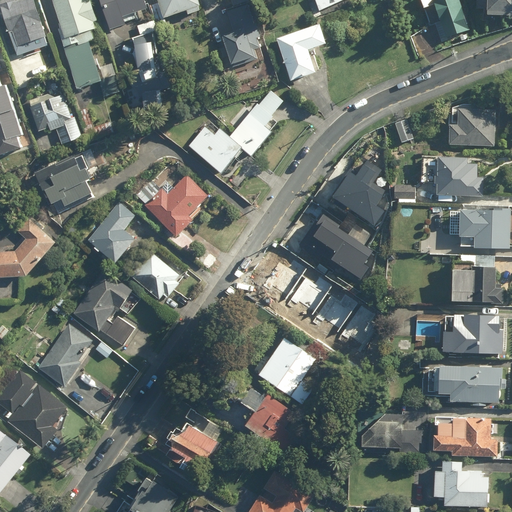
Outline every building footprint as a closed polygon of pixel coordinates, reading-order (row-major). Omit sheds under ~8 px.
[(0,0),(0,7),(2,7),(9,31),(13,30),(18,47),(47,38),(35,0),(0,0)] [(97,23),(90,1),(86,2),(85,0),(53,0),(65,39),(95,30),(93,24),(97,23)] [(99,0),(109,31),(125,26),(123,18),(147,11),(143,0),(99,0)] [(157,0),(163,18),(186,11),(188,18),(201,14),(199,7),(197,0),(157,0)] [(314,0),(322,11),(347,0),(314,0)] [(432,0),(433,0),(437,14),(448,38),(469,30),(459,0),(432,0)] [(511,0),(487,0),(486,15),(511,16),(511,0)] [(258,40),(260,40),(262,39),(257,24),(255,25),(248,6),(228,12),(234,32),(222,36),(232,65),(244,61),(256,58),(254,51),(261,49),(258,40)] [(278,39),(291,82),(316,74),(309,51),(326,46),(320,25),(278,39)] [(40,156),(0,38),(0,142),(8,167),(40,156)] [(88,45),(65,52),(77,89),(100,81),(88,45)] [(139,86),(127,91),(135,105),(143,100),(145,118),(160,110),(163,120),(179,113),(174,94),(170,96),(167,91),(173,88),(167,74),(157,78),(152,45),(135,46),(139,86)] [(116,74),(107,76),(109,88),(103,89),(104,97),(119,95),(116,74)] [(71,123),(62,95),(51,99),(49,95),(29,101),(39,133),(71,123)] [(271,116),(259,105),(230,137),(252,156),(271,135),(264,128),(273,118),(272,117),(271,116)] [(87,109),(77,112),(87,144),(116,135),(111,121),(92,127),(87,109)] [(458,125),(449,125),(448,144),(494,146),(496,111),(459,110),(458,125)] [(412,139),(407,118),(395,121),(400,142),(412,139)] [(80,137),(77,124),(69,125),(60,135),(64,145),(80,137)] [(215,137),(205,127),(189,146),(221,174),(243,151),(221,131),(215,137)] [(389,171),(368,156),(334,206),(370,230),(384,210),(377,205),(388,188),(381,183),(389,171)] [(437,184),(437,194),(483,195),(484,177),(476,177),(477,164),(466,164),(466,158),(437,158),(437,176),(434,176),(434,184),(437,184)] [(93,196),(88,184),(91,182),(86,170),(80,173),(75,160),(57,168),(56,165),(35,175),(48,206),(57,203),(60,210),(93,196)] [(209,198),(188,176),(169,194),(163,188),(145,206),(176,238),(194,221),(190,216),(209,198)] [(400,177),(395,176),(394,198),(416,199),(417,182),(400,181),(400,177)] [(120,203),(89,240),(95,245),(93,247),(115,266),(136,241),(124,231),(136,217),(120,203)] [(461,210),(461,237),(473,237),(473,248),(508,248),(508,210),(461,210)] [(378,249),(332,214),(311,242),(365,282),(374,270),(367,265),(378,249)] [(0,247),(0,278),(26,279),(56,245),(32,222),(15,248),(0,247)] [(168,298),(180,285),(175,280),(180,276),(153,251),(132,274),(159,299),(163,294),(168,298)] [(471,271),(452,270),(451,300),(502,302),(502,288),(495,287),(495,267),(494,267),(495,257),(477,255),(476,267),(472,267),(471,271)] [(288,268),(279,262),(264,285),(270,289),(272,286),(288,296),(307,266),(295,258),(288,268)] [(119,313),(132,292),(104,274),(74,313),(100,333),(116,311),(119,313)] [(312,287),(302,280),(287,304),(293,308),(296,305),(311,315),(330,285),(318,277),(312,287)] [(340,304),(331,298),(315,322),(322,326),(324,323),(340,332),(359,303),(346,295),(340,304)] [(364,306),(342,339),(349,344),(351,340),(366,350),(386,320),(364,306)] [(499,315),(453,316),(453,319),(449,319),(449,333),(442,333),(442,352),(504,353),(503,335),(499,335),(499,315)] [(118,317),(108,336),(125,346),(136,327),(118,317)] [(81,361),(96,342),(71,324),(39,368),(66,388),(84,363),(81,361)] [(302,381),(319,355),(293,338),(291,342),(283,337),(258,376),(302,404),(312,388),(302,381)] [(439,365),(438,393),(452,393),(452,402),(500,403),(501,367),(439,365)] [(19,372),(0,394),(0,404),(12,415),(6,423),(39,450),(53,430),(50,427),(66,408),(37,384),(36,386),(19,372)] [(284,429),(292,418),(264,398),(246,424),(286,452),(296,437),(284,429)] [(224,428),(191,408),(184,420),(187,422),(182,431),(180,430),(171,444),(202,463),(224,428)] [(424,455),(424,430),(404,430),(405,416),(357,415),(356,447),(400,449),(400,454),(424,455)] [(491,418),(465,417),(453,417),(453,423),(437,423),(436,450),(450,451),(449,456),(497,458),(498,439),(490,439),(491,418)] [(0,492),(30,456),(0,431),(0,492)] [(487,507),(488,477),(481,477),(481,470),(462,469),(462,462),(441,461),(441,470),(435,470),(434,497),(444,497),(443,505),(487,507)] [(260,494),(248,511),(294,511),(296,509),(301,511),(304,511),(315,495),(275,470),(264,488),(277,496),(273,502),(260,494)] [(169,511),(178,496),(145,478),(125,511),(169,511)] [(118,511),(128,497),(107,483),(93,506),(102,511),(118,511)]
